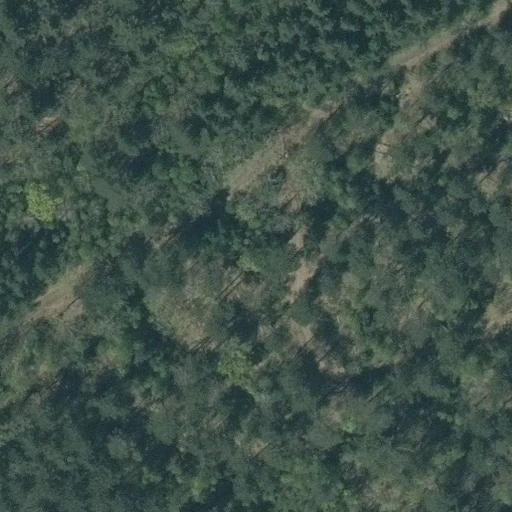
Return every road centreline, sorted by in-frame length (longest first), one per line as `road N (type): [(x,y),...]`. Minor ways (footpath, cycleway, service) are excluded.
road 1 (track): [(62,306),(179,458),(257,465),(333,432),(391,511)]
road 2 (track): [(333,432),(288,274),(284,202),(267,146)]
road 3 (track): [(322,395),(511,331)]
